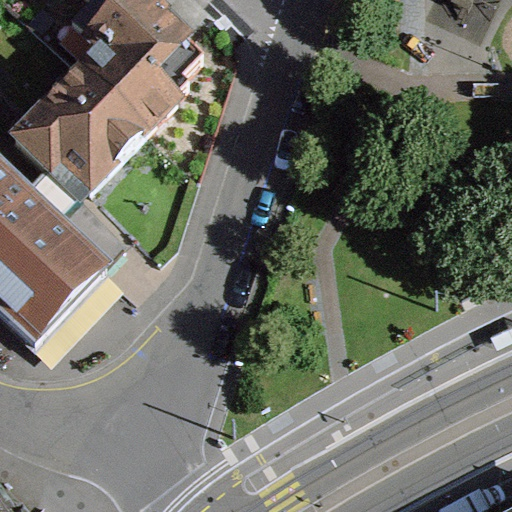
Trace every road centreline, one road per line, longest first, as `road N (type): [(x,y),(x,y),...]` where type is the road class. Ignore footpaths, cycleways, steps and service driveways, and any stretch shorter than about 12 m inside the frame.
road 1 (residential): [(112,436),(172,382),(220,293),(299,44)]
road 2 (secondary): [(315,511),(511,405)]
